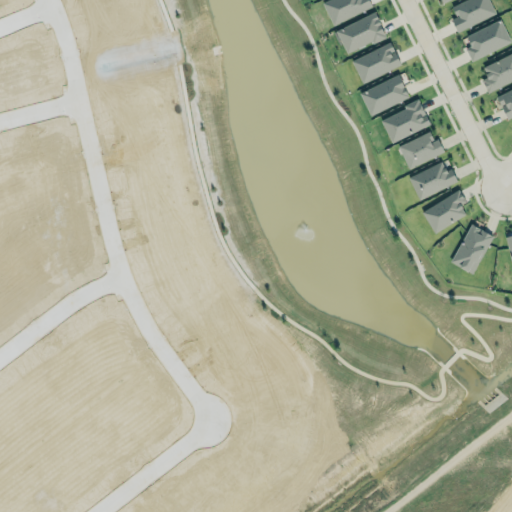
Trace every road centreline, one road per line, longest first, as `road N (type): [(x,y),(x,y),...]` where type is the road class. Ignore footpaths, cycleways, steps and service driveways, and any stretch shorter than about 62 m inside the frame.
road 1 (residential): [(0,367),(125,283),(208,419),(206,438),(110,511)]
road 2 (residential): [(125,283),(49,0)]
road 3 (residential): [(503,187),(405,0)]
road 4 (residential): [(56,15),(0,36),(81,108)]
road 5 (track): [(511,412),(384,511)]
